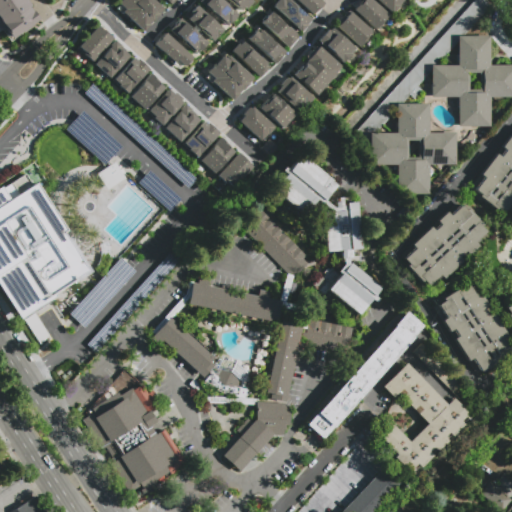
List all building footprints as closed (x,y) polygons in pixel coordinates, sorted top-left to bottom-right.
[(0,0),(26,0),(28,2),(26,3),(30,8),(30,7),(36,15),(30,19),(31,22),(21,30),(19,27),(8,35),(0,24),(0,0)] [(116,7),(122,0),(128,0),(151,21),(142,31),(116,7)] [(131,0),(152,0),(162,9),(153,19),(131,0)] [(225,27),(197,1),(198,0),(219,0),(236,15),(225,27)] [(239,11),(226,0),(250,0),(252,1),(244,9),(242,7),(239,11)] [(272,6),(273,5),(272,4),(276,0),(286,0),(292,5),(293,4),(305,16),(305,15),(311,20),(300,32),(272,6)] [(295,0),(319,0),(322,2),(311,14),(295,0)] [(511,64),(511,96),(488,96),(488,125),(457,126),(456,96),(430,96),(430,71),(401,103),(427,102),(427,132),(453,132),(454,164),(427,164),(427,193),(396,193),(395,164),(369,164),(369,139),(360,148),(348,138),(472,0),(483,0),(489,5),(462,35),(487,35),(488,64),(511,64)] [(373,30),(352,10),(361,0),(371,0),(387,15),(373,30)] [(390,13),(375,0),(401,0),(396,5),(397,6),(390,13)] [(212,40),(186,17),(195,6),(221,30),(212,40)] [(259,23),(270,11),(275,16),(274,17),(286,28),(288,26),(298,36),(287,48),(259,23)] [(336,27),(349,12),(370,31),(356,46),(336,27)] [(169,29),(179,19),(205,42),(195,53),(169,29)] [(76,48),(97,25),(112,38),(91,61),(76,48)] [(316,41),(327,29),(329,31),(332,27),(354,48),(341,63),(316,41)] [(246,40),(255,31),(257,29),(278,48),(279,47),(284,52),(274,63),(251,43),(251,44),(246,40)] [(156,43),(165,33),(191,57),(182,67),(156,43)] [(93,65),(108,48),(107,47),(113,40),(119,46),(118,48),(127,57),(108,78),(93,65)] [(229,51),(236,43),(238,45),(241,41),(247,46),(246,47),(258,57),(259,56),(270,66),(259,78),(229,51)] [(302,56),(312,45),(338,69),(328,80),(302,56)] [(220,65),(230,54),(256,78),(246,88),(220,65)] [(125,94),(111,81),(132,57),(136,60),(137,59),(147,68),(125,94)] [(291,70),(300,59),(326,83),(317,94),(291,70)] [(207,79),(216,68),(243,92),(233,103),(207,79)] [(163,88),(144,110),(137,103),(135,105),(127,98),(149,73),(154,78),(153,79),(163,88)] [(275,92),(280,86),(278,85),(285,78),(287,79),(289,77),(312,98),(298,113),(275,92)] [(82,93),(186,187),(194,178),(90,83),(82,93)] [(160,126),(145,113),(166,89),(181,102),(160,126)] [(258,108),(262,103),(263,104),(272,94),(293,114),(280,128),(258,108)] [(178,143),(163,129),(178,112),(177,111),(183,104),(189,110),(188,111),(198,121),(178,143)] [(237,121),(242,115),(241,114),(248,107),(249,108),(250,107),(272,127),(259,141),(237,121)] [(63,128),(103,164),(119,146),(80,110),(63,128)] [(181,144),(202,121),(207,125),(208,124),(218,132),(195,157),(181,144)] [(511,138),(511,199),(502,211),(497,207),(495,209),(482,200),(480,202),(470,194),(474,190),(469,186),(495,153),(499,156),(503,150),(500,147),(508,137),(511,140),(511,138)] [(212,175),(197,161),(219,138),(234,151),(212,175)] [(215,177),(237,152),(252,166),(230,190),(215,177)] [(346,264),(348,262),(379,287),(372,295),(376,298),(373,302),(369,299),(356,315),(326,289),(331,284),(320,275),(326,268),(328,269),(330,267),(336,271),(342,264),(341,258),(335,258),(334,251),(325,252),(321,214),(329,211),(315,199),(301,215),(271,191),(284,174),(280,171),(283,167),(287,170),(300,154),(335,185),(322,199),(331,207),(333,207),(333,202),(336,201),(336,197),(340,197),(341,206),(344,206),(344,202),(355,202),(358,249),(349,249),(349,258),(346,257),(346,264)] [(106,190),(95,173),(113,162),(124,179),(106,190)] [(135,182),(167,210),(178,198),(146,170),(135,182)] [(0,186),(1,186),(2,188),(25,174),(32,185),(35,183),(66,230),(62,232),(88,272),(54,294),(54,295),(19,318),(0,288),(0,186)] [(457,257),(461,261),(454,267),(442,278),(439,275),(427,285),(423,280),(420,282),(408,268),(406,266),(407,264),(402,259),(413,249),(409,244),(429,226),(432,230),(438,224),(435,221),(445,211),(449,215),(464,201),(474,211),(471,214),(481,225),(479,227),(484,232),(473,242),(477,246),(467,255),(464,251),(457,257)] [(258,207),(310,259),(294,275),(242,223),(258,207)] [(85,344),(95,352),(176,261),(167,253),(85,344)] [(68,314),(83,327),(133,271),(118,257),(68,314)] [(280,301),(277,320),(274,319),(273,322),(188,304),(192,283),(197,284),(198,277),(208,279),(207,286),(257,296),(259,290),(269,292),(267,298),(280,301)] [(441,298),(459,287),(460,289),(466,285),(474,297),(479,294),(486,306),(482,309),(487,316),(491,313),(505,335),(501,338),(504,343),(507,342),(511,350),(501,357),(503,359),(487,369),(485,367),(480,370),(471,358),(466,361),(452,339),(457,336),(452,329),(448,332),(441,321),(445,318),(436,305),(442,301),(441,298)] [(511,322),(511,300),(501,309),(511,322)] [(404,312),(420,325),(320,439),(304,425),(404,312)] [(213,364),(202,376),(161,340),(157,345),(149,339),(168,317),(212,357),(209,361),(213,364)] [(285,401),(269,398),(270,392),(265,392),(279,320),(299,324),(296,340),(300,340),(303,329),(306,330),(308,319),(350,328),(345,352),(304,344),(302,352),(295,351),(285,401)] [(461,384),(452,392),(412,351),(421,342),(461,384)] [(256,402),(282,403),(282,405),(290,406),(289,421),(282,434),(272,434),(239,472),(232,462),(220,456),(255,420),(255,405),(209,402),(188,384),(193,380),(212,396),(235,397),(230,395),(231,394),(226,392),(225,394),(200,381),(210,371),(216,376),(224,361),(234,362),(244,370),(235,386),(247,389),(245,398),(256,399),(256,402)] [(392,397),(381,387),(405,364),(445,405),(452,398),(471,418),(412,476),(406,470),(393,457),(397,454),(392,449),(389,452),(371,433),(378,426),(380,428),(385,422),(391,428),(393,426),(396,430),(408,442),(426,424),(416,414),(421,409),(416,405),(412,409),(401,398),(405,394),(400,389),(392,397)] [(104,450),(84,419),(96,412),(94,409),(120,392),(123,395),(134,388),(136,390),(144,384),(150,393),(154,391),(161,401),(155,405),(156,408),(153,410),(157,414),(160,421),(153,426),(159,434),(166,430),(187,461),(174,475),(171,472),(157,481),(161,489),(149,496),(147,492),(145,494),(142,490),(146,488),(144,485),(129,494),(110,464),(116,462),(107,448),(104,450)] [(381,468),(397,484),(370,511),(344,511),(342,510),(381,468)] [(511,491),(511,478),(499,476),(497,485),(483,483),(480,502),(505,506),(507,491),(511,491)] [(44,511),(15,511),(36,498),(44,511)]
